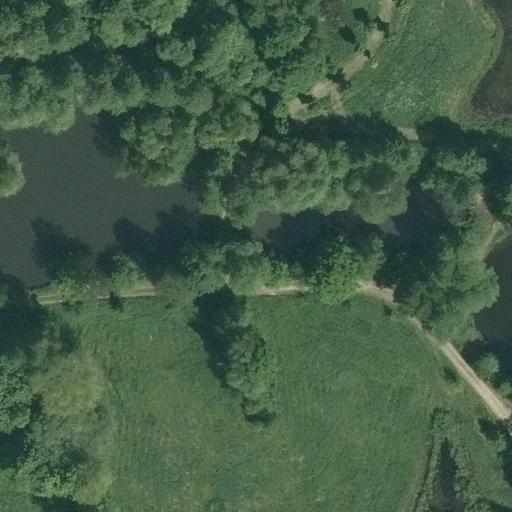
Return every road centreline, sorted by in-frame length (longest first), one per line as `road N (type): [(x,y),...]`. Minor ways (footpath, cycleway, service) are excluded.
road 1 (track): [(0,309),(219,282),(344,287),(412,314),(511,431)]
road 2 (track): [(219,282),(226,193),(252,121),(362,57),(394,0)]
